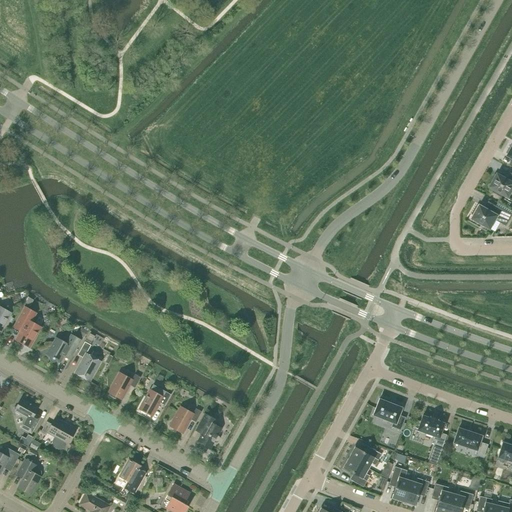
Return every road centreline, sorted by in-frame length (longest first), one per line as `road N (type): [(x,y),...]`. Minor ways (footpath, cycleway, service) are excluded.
road 1 (tertiary): [(308,271),(0,89)]
road 2 (tertiary): [(0,110),(184,225),(301,286)]
road 3 (unclassified): [(308,271),(336,226),(396,177),(497,0)]
road 4 (track): [(395,261),(406,228),(511,48)]
road 5 (unclassified): [(224,484),(276,392),(301,286)]
road 6 (unclassified): [(511,114),(455,217),(463,250),(511,250)]
road 7 (residential): [(369,369),(511,419)]
road 8 (unclassified): [(104,417),(224,484)]
road 9 (tertiary): [(391,325),(511,369)]
road 10 (unclassified): [(369,369),(308,477)]
road 11 (track): [(511,277),(423,277),(395,261)]
road 12 (tertiary): [(511,351),(399,310)]
